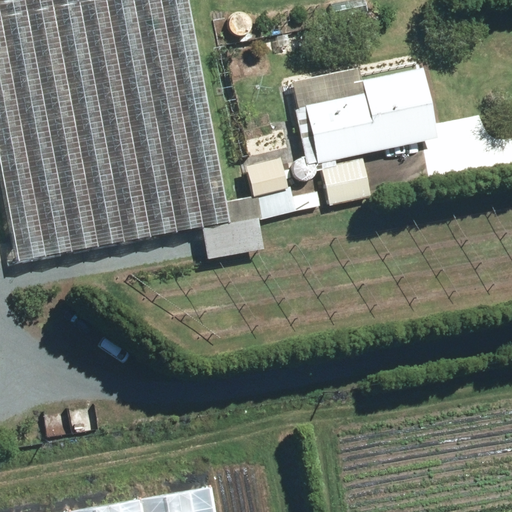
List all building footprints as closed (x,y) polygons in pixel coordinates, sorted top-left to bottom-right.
[(0,0),(0,226),(128,209),(99,0),(0,0)] [(364,0),(346,0),(331,3),(334,18),(366,12),(364,0)] [(300,81),(301,94),(231,105),(222,123),(236,150),(361,131),(354,73),(300,81)] [(278,168),(240,175),(244,197),(282,191),(278,168)] [(180,180),(183,202),(215,198),(212,176),(180,180)] [(198,226),(205,262),(264,251),(259,222),(320,210),(317,189),(228,206),(230,220),(198,226)] [(92,407),(49,412),(50,418),(39,419),(42,439),(95,433),(92,407)] [(212,511),(208,488),(69,511),(212,511)]
